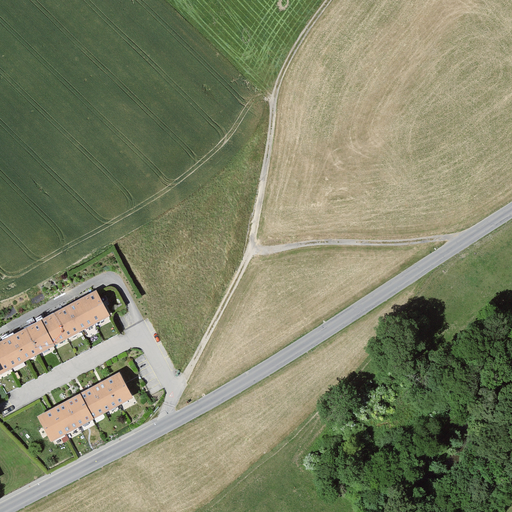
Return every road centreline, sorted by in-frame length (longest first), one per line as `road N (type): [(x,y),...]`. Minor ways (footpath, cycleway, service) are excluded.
road 1 (tertiary): [(0,511),(235,387),(511,210)]
road 2 (track): [(176,393),(250,251),(280,76),(328,0)]
road 3 (track): [(250,251),(472,235)]
